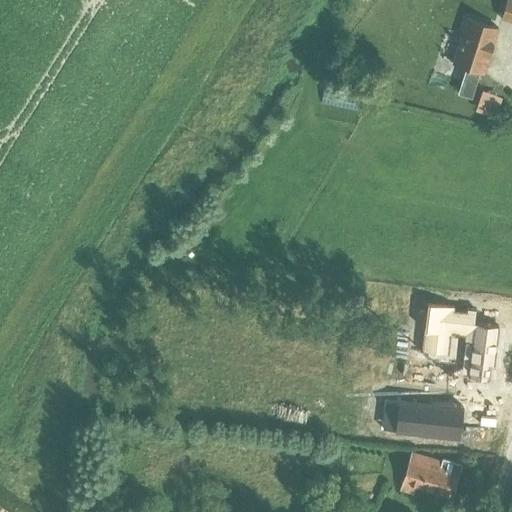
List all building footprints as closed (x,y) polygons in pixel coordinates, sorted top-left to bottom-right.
[(511,0),(506,0),(500,18),(511,22),(511,0)] [(466,18),(452,64),(466,68),(458,93),(471,98),(479,73),(483,74),(497,28),(466,18)] [(481,309),(426,304),(433,305),(434,328),(425,327),(424,345),(451,347),(452,332),(462,333),(461,336),(475,337),(472,367),(493,369),(495,358),(498,359),(506,321),(479,318),(481,309)] [(419,371),(420,400),(450,399),(449,370),(419,371)] [(459,388),(458,404),(493,406),(494,389),(459,388)] [(411,452),(400,489),(411,492),(413,485),(452,497),(462,464),(442,458),(441,461),(411,452)]
